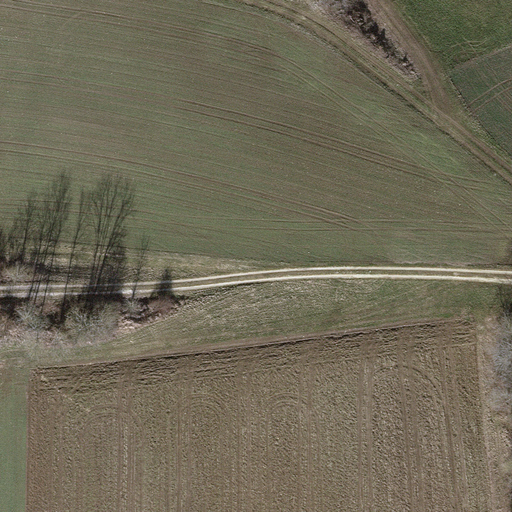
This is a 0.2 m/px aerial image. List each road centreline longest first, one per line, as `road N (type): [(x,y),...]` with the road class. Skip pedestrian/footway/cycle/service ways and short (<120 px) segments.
road 1 (track): [(511,276),(325,272),(126,289),(0,287)]
road 2 (track): [(511,174),(329,26),(277,0)]
